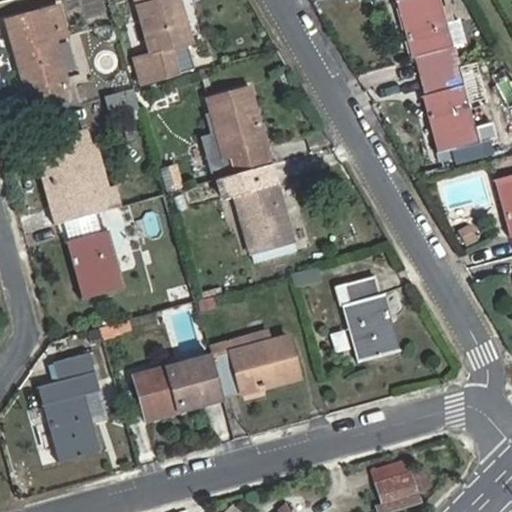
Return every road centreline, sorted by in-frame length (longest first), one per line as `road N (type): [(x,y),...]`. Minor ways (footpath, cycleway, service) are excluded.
road 1 (residential): [(74,511),(506,393)]
road 2 (residential): [(506,393),(294,0)]
road 3 (residential): [(0,400),(38,328),(0,190)]
